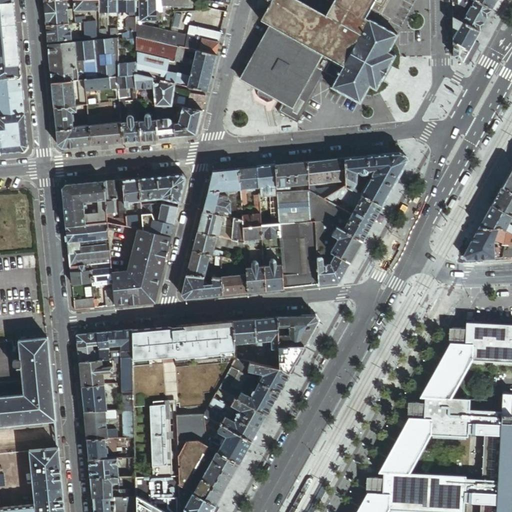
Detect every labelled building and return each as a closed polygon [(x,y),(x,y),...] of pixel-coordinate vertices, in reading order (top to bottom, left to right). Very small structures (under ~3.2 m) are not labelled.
[(0,0),(0,79),(22,77),(13,0),(0,0)] [(64,0),(44,0),(47,26),(68,24),(66,0),(64,0)] [(99,11),(98,0),(77,0),(72,0),(73,11),(99,11)] [(117,11),(116,0),(98,0),(99,11),(99,12),(109,12),(117,11)] [(116,0),(117,11),(136,11),(135,7),(135,0),(116,0)] [(156,7),(155,0),(135,0),(135,7),(139,7),(139,17),(142,17),(142,21),(154,21),(154,20),(154,13),(154,7),(156,7)] [(163,5),(162,0),(155,0),(156,7),(154,7),(154,13),(158,13),(161,13),(163,12),(164,10),(163,5)] [(264,21),(274,26),(345,66),(370,21),(367,19),(377,0),(336,0),(326,19),(292,0),(265,0),(265,1),(272,6),(264,21)] [(480,32),(493,10),(475,0),(474,2),(468,13),(465,18),(462,22),(480,32)] [(475,0),(493,10),(497,0),(475,0)] [(453,17),(454,42),(469,51),(475,41),(480,32),(462,22),(458,20),(453,17)] [(370,21),(345,66),(344,68),(337,80),(333,88),(359,103),(361,104),(362,102),(361,102),(370,87),(376,90),(376,91),(377,91),(378,90),(378,89),(382,81),(382,82),(384,78),(387,73),(389,68),(390,69),(391,66),(390,66),(395,58),(396,58),(397,56),(395,55),(389,52),(398,36),(399,37),(399,35),(398,34),(397,35),(371,20),(370,21)] [(159,41),(162,30),(136,23),(136,32),(136,36),(159,41)] [(68,24),(47,26),(48,42),(71,40),(70,32),(69,32),(68,24)] [(189,25),(187,35),(190,36),(197,38),(199,27),(189,25)] [(345,66),(274,26),(273,28),(344,68),(345,66)] [(199,27),(197,38),(203,39),(204,39),(206,29),(199,27)] [(344,68),(273,28),(243,80),(262,91),(277,100),(285,104),(280,113),(300,124),(323,82),(328,74),(337,80),(344,68)] [(222,34),(222,33),(206,29),(204,39),(208,40),(219,43),(222,34)] [(187,35),(170,31),(162,30),(159,41),(177,46),(178,46),(186,48),(187,48),(190,36),(187,35)] [(177,46),(159,41),(136,36),(136,39),(136,42),(136,52),(170,60),(170,61),(173,62),(174,60),(178,46),(177,46)] [(197,38),(190,36),(187,48),(196,50),(205,52),(208,40),(204,39),(203,39),(197,38)] [(118,51),(118,39),(118,38),(75,42),(76,60),(95,59),(118,57),(118,51)] [(216,55),(219,43),(208,40),(205,52),(216,55)] [(482,45),(475,41),(469,51),(476,55),(482,45)] [(75,42),(49,45),(50,62),(51,70),(52,82),(73,80),(78,80),(77,71),(77,68),(76,60),(75,42)] [(466,57),(469,51),(454,42),(454,56),(463,62),(466,57)] [(184,58),(186,48),(178,46),(174,60),(193,65),(194,60),(184,58)] [(212,70),(216,55),(205,52),(196,50),(194,60),(193,65),(191,71),(190,76),(187,86),(207,91),(211,76),(212,70)] [(153,78),(165,81),(167,71),(170,61),(170,60),(136,52),(136,62),(137,75),(153,78)] [(118,76),(118,64),(118,57),(95,59),(97,78),(108,77),(117,76),(118,76)] [(95,59),(76,60),(77,68),(77,71),(85,70),(85,72),(90,72),(90,75),(92,74),(93,79),(97,78),(95,59)] [(134,75),(137,75),(136,62),(126,63),(118,64),(118,76),(134,75)] [(85,79),(91,79),(90,75),(90,72),(85,72),(85,70),(77,71),(78,80),(85,79)] [(175,83),(187,86),(190,76),(177,73),(177,74),(167,71),(165,81),(175,83)] [(323,82),(333,88),(337,80),(328,74),(323,82)] [(135,87),(134,75),(118,76),(117,76),(118,88),(127,87),(135,87)] [(153,88),(153,78),(137,75),(134,75),(135,87),(136,89),(153,88)] [(118,88),(117,76),(108,77),(109,89),(118,88)] [(0,115),(25,113),(22,77),(0,79),(0,115)] [(109,89),(108,77),(97,78),(93,79),(91,79),(85,79),(86,89),(86,90),(109,89)] [(175,83),(165,81),(153,78),(153,88),(154,96),(155,106),(161,106),(164,106),(171,106),(175,83)] [(74,84),(73,80),(52,82),(55,107),(71,106),(75,105),(75,102),(74,84)] [(127,87),(118,88),(118,90),(119,93),(119,98),(125,97),(128,97),(127,87)] [(277,100),(262,91),(260,94),(261,99),(270,104),(275,102),(277,100)] [(202,110),(206,96),(190,94),(187,108),(202,110)] [(119,102),(119,101),(108,102),(109,115),(116,114),(120,114),(119,102)] [(88,114),(87,104),(75,105),(71,106),(72,111),(83,110),(83,114),(88,114)] [(71,106),(55,107),(57,130),(72,129),(73,127),(73,122),(73,120),(74,120),(74,114),(72,114),(72,111),(71,106)] [(196,135),(202,110),(187,108),(182,108),(181,111),(178,123),(171,124),(171,121),(170,120),(170,119),(169,119),(168,119),(167,119),(162,119),(156,119),(151,120),(150,115),(150,114),(149,113),(148,113),(147,113),(145,114),(144,115),(145,120),(139,121),(141,140),(196,135)] [(29,145),(25,113),(0,115),(0,153),(25,151),(29,145)] [(123,142),(141,140),(139,121),(134,121),(133,117),(133,116),(131,115),(130,115),(128,116),(127,118),(128,122),(123,122),(121,123),(123,142)] [(88,117),(89,125),(99,124),(99,116),(88,117)] [(91,145),(123,142),(121,123),(117,123),(107,124),(99,124),(89,125),(91,145)] [(72,129),(57,130),(58,146),(62,148),(91,145),(89,125),(84,126),(73,127),(72,129)] [(345,159),(346,181),(346,185),(346,186),(352,189),(353,189),(356,183),(356,175),(356,172),(358,172),(358,174),(359,175),(368,174),(368,173),(368,171),(372,171),(370,174),(371,176),(368,181),(361,194),(362,195),(382,206),(407,162),(406,158),(399,154),(345,159)] [(314,184),(346,181),(345,159),(308,162),(309,184),(314,184)] [(309,184),(308,162),(275,165),(276,187),(277,193),(291,192),(291,186),(306,184),(309,184)] [(276,187),(275,165),(257,167),(258,188),(265,188),(265,190),(265,192),(266,193),(266,194),(267,194),(268,194),(269,194),(270,193),(271,193),(270,192),(271,192),(270,187),(276,187)] [(258,188),(257,167),(238,169),(240,189),(258,188)] [(511,168),(511,169),(502,186),(511,191),(511,168)] [(240,189),(238,169),(213,171),(208,192),(228,190),(234,190),(240,189)] [(139,178),(140,200),(161,199),(179,203),(185,179),(182,174),(139,178)] [(356,183),(353,189),(361,194),(368,181),(356,175),(356,183)] [(141,201),(140,200),(139,178),(122,180),(124,198),(124,202),(125,206),(128,206),(129,206),(128,202),(137,202),(141,201)] [(124,198),(122,180),(104,182),(105,200),(106,213),(113,213),(115,213),(114,203),(112,201),(112,199),(124,198)] [(99,201),(97,182),(88,183),(90,202),(93,201),(99,201)] [(105,200),(104,182),(97,182),(99,201),(105,200)] [(90,202),(88,183),(66,185),(63,190),(66,226),(85,224),(85,215),(84,205),(87,205),(86,202),(90,202)] [(346,186),(346,185),(341,188),(323,199),(330,203),(337,198),(352,189),(346,186)] [(511,191),(502,186),(492,205),(511,215),(511,191)] [(277,193),(276,187),(270,187),(271,192),(270,192),(271,193),(270,193),(269,194),(268,194),(268,196),(270,196),(270,199),(277,199),(277,193)] [(323,199),(341,188),(316,191),(310,191),(310,192),(323,199)] [(361,194),(353,189),(352,189),(337,198),(355,209),(362,195),(361,194)] [(228,190),(208,192),(203,211),(223,216),(230,218),(230,212),(230,209),(229,203),(228,190)] [(351,215),(330,203),(323,199),(310,192),(307,192),(291,192),(277,193),(277,199),(278,217),(279,224),(302,223),(315,221),(325,221),(337,227),(343,230),(351,215)] [(363,241),(382,206),(362,195),(355,209),(351,215),(343,230),(363,241)] [(161,199),(140,200),(141,201),(141,205),(150,204),(151,212),(160,211),(163,203),(178,207),(179,203),(161,199)] [(278,217),(277,199),(270,199),(271,218),(275,217),(278,217)] [(141,205),(141,201),(137,202),(139,216),(126,217),(126,227),(138,229),(143,230),(142,215),(141,205)] [(107,223),(126,227),(126,217),(125,209),(125,206),(124,202),(118,202),(120,219),(113,219),(113,213),(106,213),(107,223)] [(160,211),(151,212),(151,214),(154,220),(173,225),(178,207),(163,203),(160,211)] [(150,204),(141,205),(142,215),(151,214),(151,212),(150,204)] [(511,216),(511,215),(492,205),(479,227),(498,228),(505,231),(507,226),(511,218),(511,216)] [(223,216),(203,211),(198,231),(217,236),(218,237),(222,221),(223,216)] [(92,224),(107,223),(106,213),(100,213),(91,214),(92,224)] [(151,214),(142,215),(143,230),(171,236),(173,225),(154,220),(151,214)] [(243,227),(261,226),(260,215),(255,216),(242,216),(242,221),(243,227)] [(230,218),(223,216),(222,221),(225,224),(231,225),(233,218),(230,218)] [(244,240),(243,227),(242,221),(237,220),(233,218),(234,241),(244,243),(244,240)] [(302,223),(279,224),(280,237),(280,241),(280,249),(281,257),(281,264),(283,285),(283,288),(287,288),(303,286),(306,286),(319,285),(318,263),(318,258),(317,252),(315,221),(302,223)] [(333,233),(337,227),(325,221),(315,221),(317,252),(322,251),(323,251),(322,229),(321,227),(333,233)] [(107,223),(92,224),(85,224),(66,226),(68,242),(109,239),(108,237),(107,223)] [(280,237),(279,224),(275,224),(267,225),(261,226),(262,238),(280,237)] [(262,238),(261,226),(243,227),(244,240),(262,238)] [(338,239),(343,230),(337,227),(333,233),(332,235),(336,237),(338,239)] [(497,231),(498,228),(479,227),(463,257),(465,259),(494,258),(494,242),(497,231)] [(171,236),(143,230),(138,229),(127,271),(111,272),(112,280),(112,284),(113,290),(114,306),(114,305),(145,303),(154,302),(161,273),(162,273),(168,246),(171,236)] [(350,263),(363,241),(343,230),(338,239),(337,241),(332,249),(331,252),(333,253),(335,254),(350,263)] [(217,236),(198,231),(198,232),(193,251),(210,255),(212,256),(213,252),(216,243),(217,236)] [(246,264),(244,251),(244,246),(244,243),(234,241),(218,237),(217,236),(216,243),(240,250),(241,263),(246,264)] [(109,239),(68,242),(70,266),(85,264),(91,264),(96,263),(103,263),(110,262),(109,239)] [(210,255),(193,251),(187,275),(204,276),(205,276),(205,274),(209,258),(210,255)] [(339,282),(350,263),(335,254),(331,262),(331,264),(329,264),(330,281),(329,281),(329,284),(339,282)] [(319,285),(329,284),(329,281),(330,281),(329,264),(323,264),(323,259),(321,257),(318,258),(318,263),(319,285)] [(243,274),(246,274),(246,268),(246,264),(241,263),(222,258),(222,261),(222,269),(221,277),(226,276),(226,264),(242,267),(243,274)] [(268,290),(283,288),(283,285),(281,264),(276,265),(275,260),(273,258),(272,258),(271,259),(270,260),(269,262),(269,266),(267,266),(268,290)] [(263,290),(261,266),(258,267),(257,262),(256,261),(254,261),(253,261),(252,263),(252,268),(246,268),(246,274),(248,292),(263,290)] [(111,272),(111,268),(104,268),(97,269),(91,270),(92,281),(112,280),(111,272)] [(92,281),(91,270),(85,270),(71,271),(72,283),(92,281)] [(223,295),(248,292),(246,274),(243,274),(233,276),(228,276),(226,276),(221,277),(221,278),(223,295)] [(184,299),(223,295),(221,278),(216,278),(213,278),(213,282),(213,284),(204,284),(204,279),(204,276),(187,275),(182,294),(184,299)] [(107,306),(114,306),(113,290),(105,290),(107,306)] [(74,309),(95,307),(94,300),(94,298),(73,300),(74,309)] [(315,316),(277,317),(277,326),(280,326),(289,326),(289,335),(281,335),(278,335),(278,344),(305,344),(318,321),(315,316)] [(277,326),(277,317),(255,319),(254,319),(255,341),(270,340),(271,348),(269,350),(270,366),(279,368),(278,354),(278,347),(278,344),(278,335),(277,326)] [(255,341),(254,319),(232,321),(233,329),(233,332),(233,343),(241,342),(250,342),(255,341)] [(233,329),(232,321),(219,322),(219,330),(233,329)] [(219,330),(219,322),(213,323),(190,325),(184,325),(184,329),(162,330),(162,328),(131,331),(132,350),(132,357),(132,358),(175,354),(175,356),(220,353),(220,350),(230,350),(233,350),(233,344),(234,344),(234,343),(233,343),(233,332),(233,329),(219,330)] [(511,324),(485,324),(486,329),(464,329),(463,345),(453,345),(453,361),(471,361),(502,362),(502,360),(511,359),(511,324)] [(458,340),(458,330),(452,329),(449,330),(447,330),(446,332),(445,334),(446,337),(446,338),(448,340),(450,340),(458,340)] [(131,331),(131,330),(108,332),(109,346),(114,346),(121,345),(121,348),(121,351),(132,350),(131,331)] [(109,346),(108,332),(97,333),(98,345),(98,347),(98,349),(99,360),(103,359),(110,359),(110,352),(109,346)] [(98,345),(97,333),(77,335),(78,347),(93,345),(96,345),(98,345)] [(54,403),(48,338),(20,341),(20,347),(24,381),(25,395),(10,396),(2,397),(0,397),(0,425),(5,425),(13,424),(56,420),(55,408),(54,403)] [(0,382),(24,381),(20,347),(14,347),(13,341),(0,342),(0,382)] [(453,343),(447,343),(418,396),(423,396),(423,395),(452,396),(471,361),(453,361),(453,345),(453,343)] [(289,373),(305,344),(278,344),(278,347),(279,348),(281,349),(284,351),(281,356),(278,354),(279,368),(289,373)] [(93,345),(78,347),(79,362),(99,360),(98,349),(93,349),(93,345)] [(133,391),(133,404),(152,404),(152,402),(169,402),(169,403),(170,403),(179,403),(180,407),(205,406),(205,393),(212,393),(231,359),(230,350),(220,350),(220,353),(175,356),(175,354),(132,358),(133,391)] [(247,361),(251,362),(250,353),(241,353),(234,353),(235,358),(247,361)] [(122,391),(133,391),(132,358),(132,357),(122,358),(122,362),(122,381),(122,383),(122,391)] [(257,363),(266,365),(267,363),(267,357),(262,357),(256,357),(257,363)] [(245,370),(247,361),(235,358),(231,365),(230,367),(245,370)] [(103,359),(99,360),(79,362),(82,387),(105,385),(105,381),(104,374),(114,373),(113,367),(104,367),(103,363),(103,359)] [(278,392),(289,373),(279,368),(270,366),(266,365),(257,363),(251,362),(247,361),(245,370),(262,373),(260,374),(258,377),(261,378),(259,381),(278,392)] [(245,370),(230,367),(229,368),(259,381),(261,378),(258,377),(260,374),(262,373),(245,370)] [(224,377),(218,388),(224,391),(229,394),(235,397),(266,413),(278,392),(259,381),(229,368),(224,377)] [(105,385),(82,387),(84,411),(107,410),(107,405),(105,389),(105,385)] [(122,410),(133,409),(133,404),(133,391),(122,391),(122,410)] [(452,396),(423,395),(423,396),(423,400),(422,416),(417,416),(411,415),(410,432),(429,433),(466,435),(466,431),(482,432),(480,477),(464,476),(464,475),(408,472),(381,471),(381,472),(380,491),(369,491),(369,507),(387,508),(461,511),(461,500),(479,500),(478,511),(511,511),(511,401),(511,391),(502,391),(501,409),(469,407),(468,396),(452,396)] [(231,404),(235,397),(229,394),(226,400),(225,400),(231,404)] [(225,404),(213,397),(209,405),(221,411),(224,407),(225,404)] [(250,441),(266,413),(235,397),(231,404),(231,405),(240,411),(238,414),(237,413),(234,418),(235,419),(234,422),(224,416),(220,424),(221,424),(250,441)] [(417,411),(417,400),(408,400),(407,401),(405,402),(405,405),(405,407),(406,409),(409,410),(412,411),(417,411)] [(152,404),(155,478),(172,478),(170,403),(169,403),(169,402),(152,402),(152,404)] [(221,411),(209,405),(204,415),(216,422),(220,424),(224,416),(226,414),(221,411)] [(224,407),(221,411),(226,414),(224,416),(234,422),(235,419),(233,418),(224,407)] [(129,437),(134,437),(133,409),(122,410),(122,413),(123,437),(129,437)] [(107,410),(84,411),(87,438),(105,438),(117,437),(117,435),(117,430),(107,430),(106,417),(110,418),(116,418),(116,413),(116,410),(107,410)] [(408,472),(429,433),(410,432),(411,415),(411,414),(405,414),(374,471),(381,472),(381,471),(408,472)] [(204,415),(176,415),(177,441),(197,440),(199,437),(200,435),(197,433),(185,433),(184,423),(201,422),(205,424),(204,415)] [(216,422),(204,415),(205,424),(212,429),(216,422)] [(206,441),(205,424),(201,422),(184,423),(185,433),(197,433),(200,435),(199,437),(206,441)] [(217,431),(221,424),(220,424),(216,422),(212,429),(217,431)] [(217,431),(212,429),(205,424),(206,441),(210,443),(211,441),(220,446),(224,439),(215,434),(217,431)] [(238,464),(250,441),(221,424),(217,431),(226,436),(224,439),(220,446),(217,452),(238,464)] [(226,436),(217,431),(215,434),(224,439),(226,436)] [(121,446),(129,446),(129,437),(123,437),(117,437),(105,438),(107,458),(113,457),(113,450),(121,450),(121,446)] [(199,437),(197,440),(206,446),(206,441),(199,437)] [(105,438),(87,438),(89,458),(107,458),(105,438)] [(197,440),(177,441),(179,478),(179,484),(183,486),(206,446),(197,440)] [(211,441),(210,443),(208,447),(216,451),(217,452),(220,446),(211,441)] [(208,447),(206,446),(183,486),(192,491),(193,492),(216,451),(208,447)] [(0,511),(65,511),(59,448),(30,451),(36,505),(0,508),(0,511)] [(215,504),(238,464),(217,452),(216,451),(193,492),(215,504)] [(113,457),(107,458),(89,458),(91,477),(112,477),(118,476),(119,476),(118,462),(118,457),(113,457)] [(179,511),(179,491),(179,484),(179,478),(172,478),(155,478),(135,476),(135,496),(135,511),(179,511)] [(375,486),(375,476),(366,476),(364,476),(362,478),(362,480),(362,483),(365,486),(368,486),(375,486)] [(112,477),(91,477),(92,490),(112,490),(112,477)] [(183,486),(179,484),(179,491),(189,497),(192,491),(183,486)] [(364,489),(351,511),(385,511),(387,508),(369,507),(369,491),(370,489),(364,489)] [(189,497),(179,491),(179,511),(182,511),(184,508),(183,508),(189,497)] [(210,511),(215,504),(193,492),(192,491),(189,497),(183,508),(184,508),(182,511),(210,511)] [(115,511),(114,503),(111,504),(110,496),(93,497),(94,511),(115,511)] [(135,511),(135,496),(129,496),(118,496),(114,496),(114,503),(115,511),(114,511),(135,511)]
